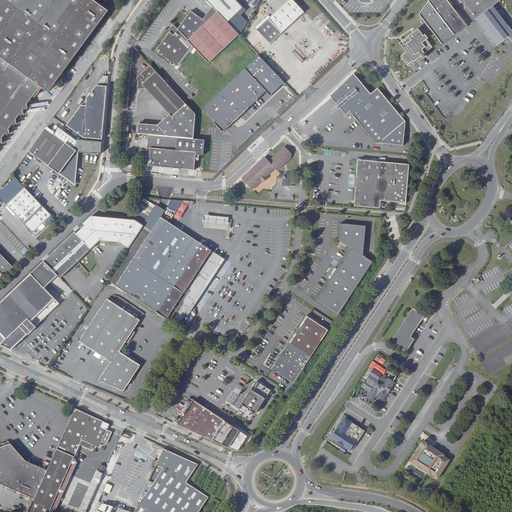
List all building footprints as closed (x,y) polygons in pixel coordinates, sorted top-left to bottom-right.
[(43,86),(45,87),(51,92),(112,11),(96,0),(0,0),(0,143),(5,143),(4,138),(7,133),(12,132),(11,128),(14,124),(20,123),(19,118),(22,114),(27,113),(26,109),(31,108),(30,103),(36,95),(43,86)] [(218,12),(228,22),(242,8),(234,0),(206,0),(213,7),(218,12)] [(282,33),(304,13),(291,0),(270,20),(282,33)] [(428,0),(419,13),(442,44),(467,25),(448,0),(428,0)] [(500,0),(461,0),(476,18),(493,5),(500,0)] [(511,29),(493,5),(476,18),(497,45),(511,33),(511,29)] [(218,12),(213,7),(203,19),(207,23),(218,12)] [(207,62),(236,32),(228,22),(218,12),(207,23),(203,19),(191,11),(178,29),(179,29),(172,35),(169,32),(155,51),(171,62),(170,64),(171,64),(172,65),(173,64),(177,66),(191,46),(207,62)] [(331,38),(339,37),(318,15),(312,21),(316,25),(293,46),(307,60),(331,38)] [(167,31),(169,32),(172,35),(179,29),(178,29),(173,25),(167,31)] [(407,51),(401,55),(407,64),(413,60),(413,61),(421,55),(423,58),(427,55),(425,52),(432,46),(426,38),(428,37),(425,33),(423,35),(418,28),(400,42),(407,51)] [(274,92),(284,83),(259,55),(202,109),(224,132),(266,91),(267,93),(274,92)] [(421,56),(409,66),(414,72),(426,63),(421,56)] [(186,104),(150,65),(138,77),(138,78),(138,86),(141,89),(147,90),(169,114),(172,117),(186,104)] [(380,143),(405,121),(378,88),(371,94),(354,73),(329,98),(336,104),(339,108),(346,116),(349,113),(376,143),(380,143)] [(103,139),(108,75),(104,75),(88,97),(87,105),(82,105),(67,126),(84,138),(103,139)] [(38,96),(45,87),(43,86),(36,95),(38,96)] [(137,134),(148,135),(188,138),(194,139),(196,115),(186,104),(172,117),(169,114),(157,125),(138,124),(137,134)] [(70,146),(46,128),(30,151),(51,165),(50,166),(61,174),(62,172),(69,178),(76,178),(79,152),(70,146)] [(148,164),(148,166),(194,170),(195,160),(198,160),(199,155),(199,153),(200,153),(200,151),(202,151),(202,142),(188,140),(188,138),(148,135),(146,159),(144,159),(143,164),(148,164)] [(194,139),(188,138),(188,140),(202,142),(202,151),(200,151),(200,153),(199,153),(199,155),(204,155),(205,140),(194,139)] [(70,146),(79,152),(101,154),(102,142),(78,140),(78,141),(74,141),(70,146)] [(268,160),(278,171),(291,158),(291,153),(283,146),(268,160)] [(265,157),(241,179),(251,189),(274,167),(265,157)] [(380,202),(406,204),(409,166),(377,164),(377,161),(356,159),(353,190),(355,190),(354,206),(379,208),(380,202)] [(61,174),(76,185),(76,178),(69,178),(62,172),(61,174)] [(34,233),(52,216),(26,189),(8,206),(34,233)] [(135,220),(91,216),(44,261),(58,276),(61,278),(100,241),(119,243),(128,249),(144,226),(135,220)] [(128,249),(108,280),(178,327),(224,259),(169,224),(161,218),(152,231),(137,255),(128,249)] [(363,256),(366,226),(341,224),(339,240),(350,247),(316,301),(338,315),(372,262),(363,256)] [(144,226),(128,249),(137,255),(152,231),(144,226)] [(0,281),(1,280),(0,279),(0,278),(1,276),(3,275),(1,274),(3,272),(5,272),(6,272),(9,273),(14,268),(0,253),(0,281)] [(58,276),(44,261),(31,274),(0,304),(0,332),(6,340),(1,345),(12,350),(28,335),(37,327),(33,323),(57,300),(45,288),(58,276)] [(110,301),(82,343),(114,364),(102,382),(125,393),(142,366),(121,353),(141,321),(110,301)] [(410,337),(419,323),(420,324),(425,316),(413,309),(391,342),(401,349),(406,352),(409,349),(408,349),(414,339),(410,337)] [(292,384),(327,331),(305,316),(271,369),(292,384)] [(180,328),(185,331),(190,324),(185,320),(180,328)] [(374,360),(383,365),(386,359),(377,355),(374,360)] [(388,394),(392,387),(392,386),(395,383),(387,378),(386,379),(385,378),(381,376),(382,374),(373,369),(369,376),(370,376),(367,380),(366,380),(362,387),(370,392),(366,397),(373,402),(376,396),(383,401),(388,394)] [(256,381),(240,404),(247,409),(247,410),(249,411),(249,410),(254,414),(270,391),(256,381)] [(193,400),(177,424),(214,441),(226,422),(205,408),(193,400)] [(107,430),(110,424),(75,409),(48,470),(35,498),(28,511),(49,511),(75,456),(81,444),(92,448),(94,444),(96,445),(97,443),(100,442),(101,443),(102,441),(107,444),(113,432),(107,430)] [(358,442),(365,431),(345,418),(341,425),(338,429),(337,428),(331,438),(350,451),(356,442),(358,442)] [(438,478),(450,460),(443,456),(444,455),(428,444),(427,443),(427,442),(426,442),(425,441),(424,441),(423,442),(422,442),(421,443),(421,444),(421,445),(421,446),(410,462),(431,475),(432,474),(438,478)] [(35,498),(48,470),(27,460),(11,444),(0,448),(0,484),(2,483),(35,498)] [(163,448),(160,447),(146,478),(149,480),(163,448)] [(163,448),(149,480),(154,482),(134,511),(198,511),(209,497),(187,482),(199,464),(163,448)] [(55,511),(78,462),(75,456),(49,511),(55,511)] [(95,511),(110,511),(113,508),(99,502),(95,511)]
